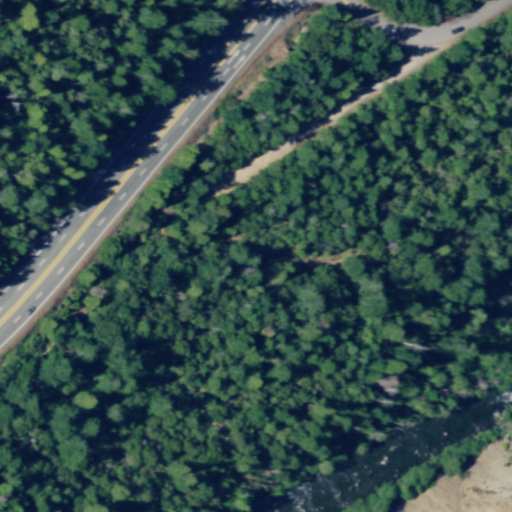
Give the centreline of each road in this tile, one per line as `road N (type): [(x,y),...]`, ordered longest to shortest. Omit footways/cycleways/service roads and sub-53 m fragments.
road 1 (trunk): [(266,0),(0,312)]
road 2 (track): [(494,0),(444,25),(397,19),(361,0)]
